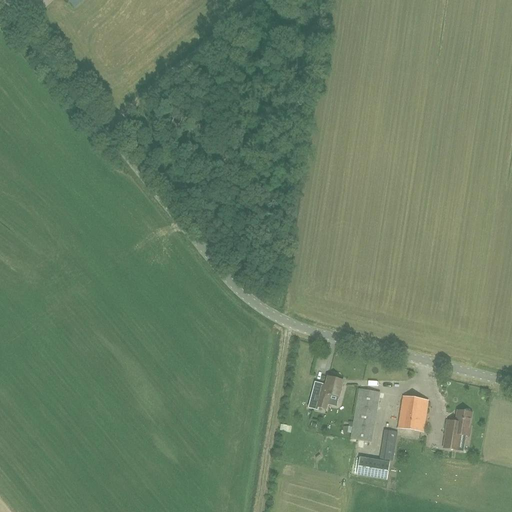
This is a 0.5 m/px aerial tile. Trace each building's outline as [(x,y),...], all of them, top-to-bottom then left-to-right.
[(343,381),(338,380),(338,379),(337,377),(332,376),(330,377),(330,378),(328,378),(326,385),(323,385),(318,383),(315,383),(308,408),(312,409),(317,410),(318,408),(325,410),(328,401),(329,396),(338,398),(343,381)] [(359,390),(351,440),(371,443),(380,393),(359,390)] [(402,398),(398,429),(423,433),(428,401),(402,398)] [(456,422),(447,421),(446,434),(446,435),(444,448),(458,450),(458,449),(456,449),(458,436),(460,436),(460,434),(470,436),(471,426),(470,426),(471,412),(470,412),(470,410),(469,409),(465,408),(464,409),(463,411),(458,410),(456,422)] [(384,430),(383,437),(379,460),(393,462),(398,433),(384,430)] [(390,463),(379,461),(359,458),(356,477),(387,482),(390,463)]
